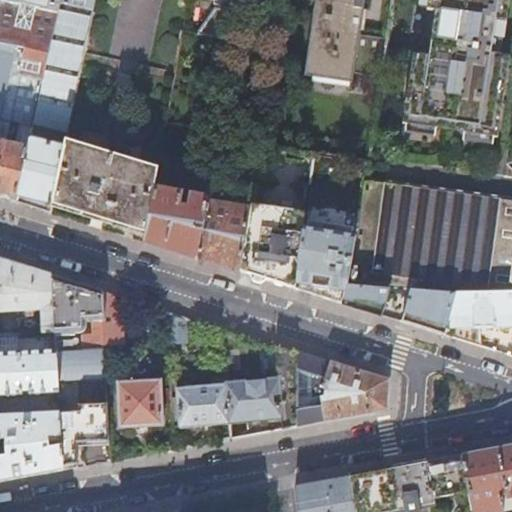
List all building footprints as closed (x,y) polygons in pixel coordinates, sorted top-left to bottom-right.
[(0,0),(0,119),(9,122),(32,127),(40,91),(60,3),(92,9),(94,0),(0,0)] [(313,0),(302,75),(349,82),(353,56),(355,56),(362,0),(313,0)] [(428,0),(420,55),(412,54),(401,123),(434,128),(435,125),(463,129),(462,132),(495,137),(508,54),(501,54),(508,0),(428,0)] [(74,99),(92,9),(60,3),(40,91),(74,99)] [(219,7),(199,35),(228,40),(233,10),(219,7)] [(67,134),(74,99),(40,91),(32,127),(67,134)] [(9,122),(0,119),(0,133),(6,135),(9,122)] [(67,134),(32,127),(29,140),(64,148),(66,139),(67,134)] [(66,139),(64,148),(52,204),(147,234),(155,189),(155,186),(158,169),(66,139)] [(29,140),(26,151),(15,203),(31,208),(50,214),(52,204),(64,148),(29,140)] [(0,198),(15,203),(26,151),(0,145),(0,142),(0,141),(0,198)] [(260,146),(250,209),(240,273),(251,276),(267,281),(272,283),(295,290),(303,228),(314,154),(260,146)] [(166,170),(158,169),(155,186),(163,188),(166,170)] [(511,200),(364,181),(356,236),(348,286),(390,289),(411,291),(453,294),(511,293),(511,200)] [(155,189),(147,234),(145,243),(158,247),(198,260),(208,201),(208,199),(190,196),(188,209),(181,208),(183,194),(155,189)] [(208,201),(198,260),(220,266),(240,273),(250,209),(208,201)] [(356,236),(303,228),(295,290),(320,297),(343,305),(347,286),(348,286),(356,236)] [(0,311),(26,311),(26,316),(34,316),(34,311),(42,311),(44,333),(55,333),(52,276),(24,267),(0,259),(0,311)] [(82,285),(52,276),(55,333),(56,336),(63,335),(75,335),(74,321),(93,320),(93,334),(105,333),(102,292),(82,285)] [(347,286),(343,305),(364,311),(382,317),(390,289),(348,286),(347,286)] [(453,294),(411,291),(401,323),(416,327),(444,336),(446,329),(453,294)] [(121,298),(102,292),(105,333),(105,344),(123,343),(121,298)] [(511,293),(453,294),(446,329),(511,327),(511,293)] [(186,318),(165,311),(169,353),(188,352),(186,318)] [(232,332),(221,328),(225,372),(236,371),(232,332)] [(81,404),(79,379),(108,378),(106,348),(57,351),(59,393),(60,413),(63,469),(77,466),(76,445),(112,443),(109,403),(81,404)] [(57,351),(0,354),(0,395),(59,393),(57,351)] [(349,369),(297,352),(297,368),(325,378),(323,387),(325,388),(324,395),(321,396),(322,406),(297,410),(297,418),(297,425),(343,417),(385,409),(387,381),(349,369)] [(280,377),(226,382),(226,384),(230,424),(284,419),(280,377)] [(161,380),(118,383),(121,428),(164,426),(161,380)] [(180,429),(230,424),(226,384),(176,390),(180,429)] [(0,480),(35,474),(63,469),(60,413),(0,415),(0,480)] [(511,446),(506,448),(461,456),(472,511),(496,511),(505,510),(502,493),(507,492),(508,497),(511,496),(511,446)] [(435,499),(461,493),(464,504),(455,506),(455,511),(472,511),(461,456),(439,461),(427,463),(435,499)] [(350,477),(356,511),(397,511),(402,511),(419,511),(419,508),(436,504),(435,499),(427,463),(377,472),(350,477)] [(323,482),(295,488),(298,511),(356,511),(350,477),(323,482)]
